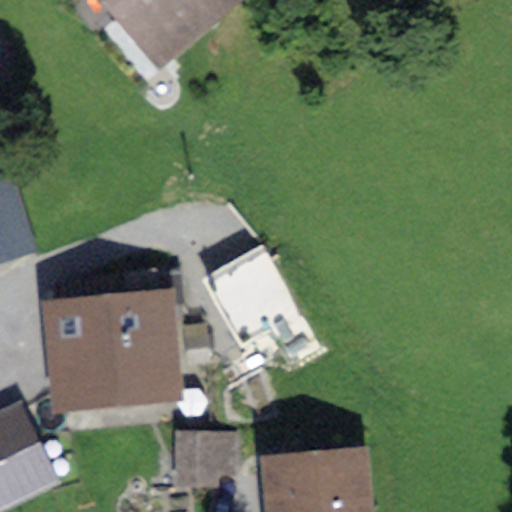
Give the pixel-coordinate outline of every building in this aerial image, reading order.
[(125,0),(162,43),(213,0),(125,0)] [(0,180),(0,249),(26,241),(6,179),(0,180)] [(56,289),(67,391),(168,381),(160,310),(156,310),(153,279),(56,289)] [(184,437),(184,480),(214,480),(214,472),(234,472),(234,438),(184,437)] [(278,471),(282,511),(359,511),(355,464),(278,471)]
